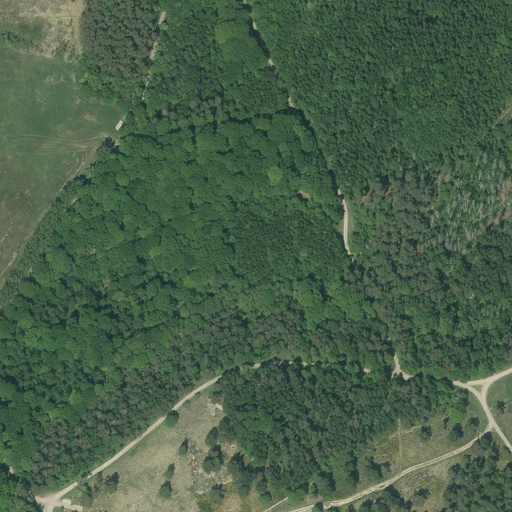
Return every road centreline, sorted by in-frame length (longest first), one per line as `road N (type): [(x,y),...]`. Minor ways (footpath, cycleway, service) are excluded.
road 1 (track): [(46,511),(51,500),(208,382),(236,373),(357,366),(480,394)]
road 2 (track): [(267,511),(480,394)]
road 3 (track): [(240,0),(344,205)]
road 4 (track): [(304,511),(338,506),(409,466),(456,451),(476,436),(482,402)]
road 5 (track): [(344,205),(345,244),(398,375)]
road 6 (track): [(124,140),(296,113)]
